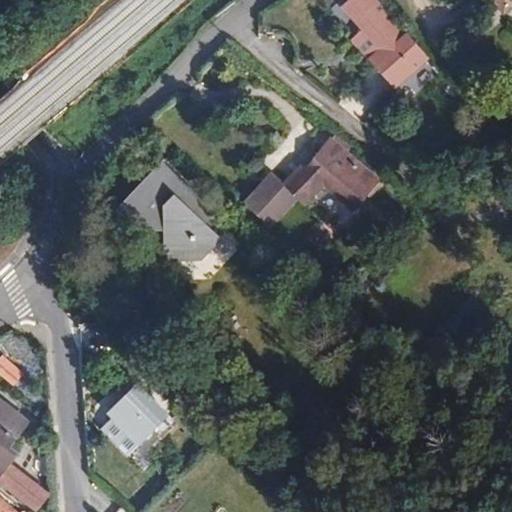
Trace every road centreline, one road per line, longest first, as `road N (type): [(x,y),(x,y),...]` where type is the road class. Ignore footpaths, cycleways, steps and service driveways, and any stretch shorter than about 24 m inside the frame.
road 1 (residential): [(253,0),(76,182)]
road 2 (residential): [(59,262),(76,511)]
